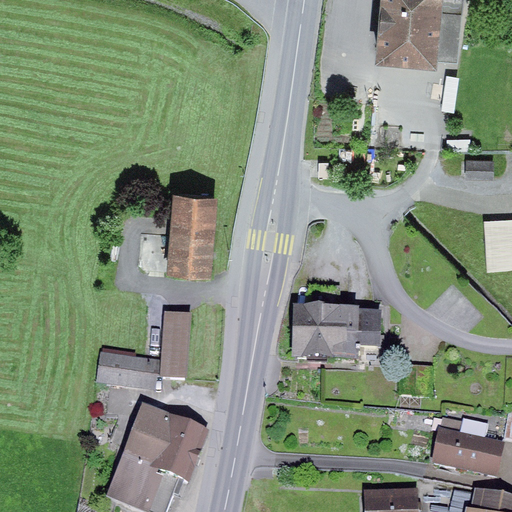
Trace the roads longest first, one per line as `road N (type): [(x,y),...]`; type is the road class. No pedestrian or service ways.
road 1 (primary): [(278,197),(224,511)]
road 2 (residential): [(278,197),(366,211),(386,275),(417,311),(449,332),(511,341)]
road 3 (unknown): [(402,204),(430,164),(433,130),(425,111),(364,51),(356,0)]
road 4 (primary): [(303,0),(278,197)]
road 5 (unknown): [(402,204),(507,323)]
